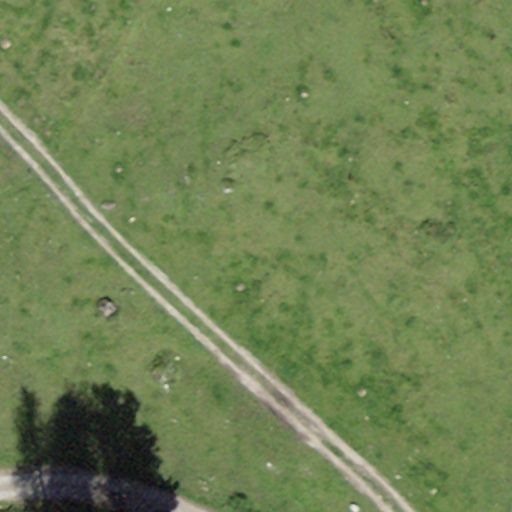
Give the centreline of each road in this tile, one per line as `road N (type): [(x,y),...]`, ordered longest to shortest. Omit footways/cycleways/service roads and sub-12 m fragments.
road 1 (track): [(392,511),(0,125)]
road 2 (track): [(0,493),(29,488),(155,503),(172,511)]
